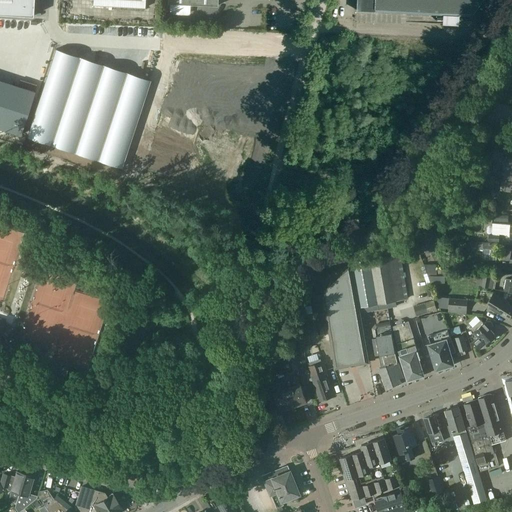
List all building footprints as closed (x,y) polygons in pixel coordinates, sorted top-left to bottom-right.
[(0,0),(0,13),(33,16),(33,0),(0,0)] [(357,0),(357,8),(357,11),(406,13),(472,16),(483,0),(357,0)] [(55,51),(27,137),(51,145),(79,59),(55,51)] [(79,59),(51,145),(74,152),(102,66),(79,59)] [(102,66),(74,152),(97,160),(126,74),(102,66)] [(192,83),(177,131),(205,140),(224,83),(195,73),(192,83)] [(224,83),(205,140),(234,149),(237,140),(255,83),(255,82),(227,73),(224,83)] [(255,83),(237,140),(268,150),(271,141),(275,142),(294,84),(258,73),(255,82),(255,83)] [(126,74),(97,160),(121,168),(149,82),(126,74)] [(164,74),(148,121),(177,131),(192,83),(164,74)] [(35,91),(0,79),(0,128),(20,135),(35,91)] [(148,121),(135,160),(164,169),(177,131),(148,121)] [(177,131),(164,169),(193,179),(205,140),(177,131)] [(205,140),(193,179),(221,188),(234,149),(205,140)] [(234,149),(221,188),(256,199),(266,170),(262,169),(268,150),(237,140),(234,149)] [(511,158),(506,158),(502,180),(511,181),(511,158)] [(494,187),(496,176),(487,175),(486,179),(483,179),(482,185),(494,187)] [(511,182),(502,181),(501,190),(511,192),(511,188),(511,187),(511,182)] [(423,233),(423,243),(433,242),(433,233),(423,233)] [(483,243),(483,252),(495,252),(496,243),(483,243)] [(352,262),(322,288),(335,368),(369,363),(360,307),(396,300),(408,298),(401,253),(352,262)] [(478,285),(484,286),(492,288),(494,277),(486,275),(480,274),(478,285)] [(486,304),(495,310),(508,318),(509,316),(510,316),(511,316),(511,315),(511,314),(511,313),(511,312),(511,310),(511,305),(507,303),(508,301),(502,298),(494,293),(492,297),(491,296),(486,304)] [(441,308),(449,308),(466,310),(467,300),(441,298),(441,308)] [(430,301),(413,307),(417,317),(437,310),(434,302),(433,300),(430,301)] [(312,305),(313,313),(315,325),(325,323),(322,303),(312,305)] [(0,339),(3,341),(4,337),(8,338),(12,326),(4,324),(5,320),(0,318),(0,339)] [(486,321),(484,323),(484,322),(483,323),(481,320),(471,329),(474,332),(478,337),(473,341),(479,348),(489,339),(491,339),(494,337),(494,335),(494,334),(490,329),(492,328),(493,325),(492,323),(491,321),(488,320),(486,321)] [(421,359),(409,321),(394,326),(397,342),(408,378),(409,380),(424,375),(423,373),(418,360),(421,359)] [(378,327),(376,329),(377,335),(376,335),(380,355),(382,367),(380,367),(384,381),(385,384),(386,387),(388,386),(399,383),(401,382),(399,378),(403,376),(402,372),(396,355),(391,324),(391,325),(378,327)] [(459,326),(450,329),(452,336),(461,333),(459,326)] [(456,352),(453,343),(448,329),(428,335),(430,343),(428,344),(436,370),(454,364),(451,354),(456,352)] [(307,370),(307,369),(308,369),(308,363),(309,362),(308,358),(306,359),(305,353),(303,334),(293,335),(295,354),(297,353),(299,371),(307,370)] [(459,352),(464,350),(468,349),(464,335),(455,338),(459,352)] [(270,359),(263,360),(265,378),(272,377),(270,359)] [(309,366),(321,401),(335,396),(335,395),(333,396),(329,386),(332,385),(330,385),(326,372),(327,371),(324,362),(309,366)] [(291,377),(295,386),(289,388),(294,406),(307,401),(301,384),(298,375),(291,377)] [(294,406),(289,388),(283,390),(280,381),(273,383),(276,392),(276,393),(281,410),(294,406)] [(487,396),(501,441),(506,440),(503,430),(492,394),(487,396)] [(501,441),(487,396),(480,398),(480,399),(478,400),(492,444),(501,441)] [(470,404),(490,468),(499,466),(492,444),(478,400),(476,400),(477,402),(470,404)] [(490,468),(470,404),(464,406),(468,417),(464,418),(481,471),(490,468)] [(459,406),(446,410),(474,503),(485,500),(485,502),(488,501),(459,406)] [(436,415),(424,418),(429,434),(429,433),(432,442),(430,443),(432,449),(442,446),(441,443),(440,442),(444,441),(442,435),(440,430),(441,430),(436,415)] [(394,439),(393,441),(394,444),(396,445),(399,454),(405,452),(408,460),(415,458),(411,446),(418,444),(411,425),(405,427),(404,425),(397,427),(399,433),(393,435),(394,439)] [(143,437),(137,431),(136,430),(128,437),(135,445),(136,445),(141,450),(149,443),(144,437),(143,437)] [(399,485),(400,485),(383,431),(354,440),(356,446),(340,451),(344,465),(341,466),(352,500),(365,495),(366,496),(366,495),(377,492),(383,490),(388,489),(388,488),(399,485)] [(298,494),(295,486),(295,485),(294,483),(293,482),(287,467),(263,476),(276,507),(283,504),(281,501),(298,494)] [(3,474),(1,482),(3,486),(7,488),(8,490),(11,491),(9,500),(16,503),(25,474),(16,471),(14,478),(10,477),(11,476),(3,474)] [(16,503),(15,507),(17,511),(19,511),(37,498),(28,495),(34,476),(25,474),(16,503)] [(438,476),(428,480),(433,495),(443,492),(438,476)] [(81,486),(75,508),(80,511),(116,511),(120,510),(122,509),(120,507),(121,506),(121,504),(121,503),(121,502),(121,500),(120,499),(119,498),(118,497),(117,496),(116,496),(115,495),(113,495),(112,493),(107,497),(104,493),(81,486)] [(66,509),(55,499),(48,489),(41,490),(40,490),(38,496),(45,506),(48,511),(70,511),(68,508),(66,509)] [(407,511),(401,490),(374,498),(378,511),(407,511)] [(217,504),(216,504),(220,511),(237,511),(233,505),(232,506),(227,498),(222,501),(220,500),(217,501),(217,504)] [(424,511),(420,498),(409,502),(411,511),(424,511)]
